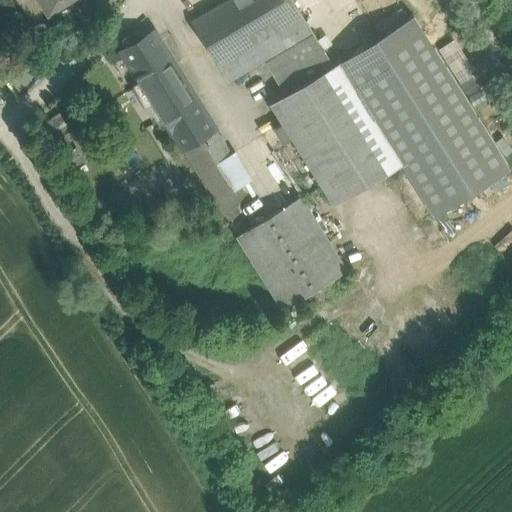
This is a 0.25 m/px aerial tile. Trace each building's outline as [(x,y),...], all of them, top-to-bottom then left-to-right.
[(41,0),(57,24),(78,10),(71,0),(41,0)] [(254,0),(228,0),(192,22),(218,63),(274,30),(254,0)] [(301,14),(292,0),(254,0),(274,30),(301,14)] [(274,30),(218,63),(229,82),(264,61),(312,32),(301,14),(274,30)] [(198,99),(154,29),(121,50),(165,120),(198,99)] [(312,32),(264,61),(285,93),(333,65),(312,32)] [(402,163),(339,62),(333,65),(285,93),(270,102),(282,123),(290,135),(334,204),(402,163)] [(198,99),(165,120),(183,149),(216,128),(198,99)] [(282,123),(274,128),(282,141),(290,135),(282,123)] [(216,128),(183,149),(199,174),(223,159),(232,153),(216,128)] [(223,159),(199,174),(224,215),(245,194),(223,159)] [(491,178),(495,188),(510,182),(506,173),(491,178)] [(300,195),(237,235),(283,309),(347,269),(300,195)]
